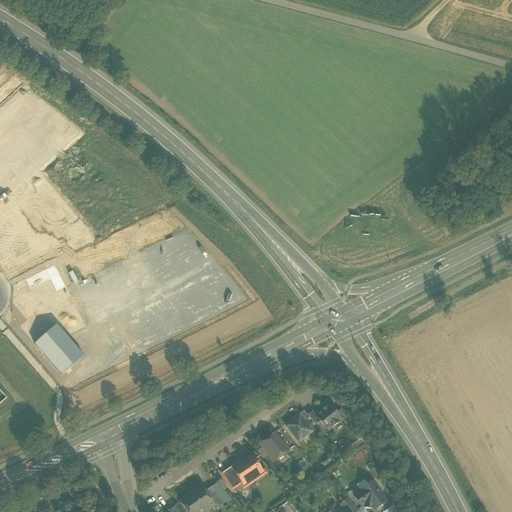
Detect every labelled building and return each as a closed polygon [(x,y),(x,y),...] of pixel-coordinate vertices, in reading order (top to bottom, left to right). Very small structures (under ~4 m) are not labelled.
[(328,403),(323,407),(324,408),(315,415),(315,416),(320,422),(327,431),(341,420),(335,412),(328,403)] [(351,420),(341,408),(335,412),(341,420),(345,425),(351,420)] [(315,415),(312,411),(307,415),(315,426),(320,422),(315,416),(315,415)] [(300,414),(287,424),(299,441),(313,430),(300,414)] [(274,434),(260,444),(274,462),(287,451),(274,434)] [(241,460),(230,467),(237,477),(234,479),(238,485),(246,480),(247,482),(254,478),(255,480),(264,474),(252,456),(242,462),(241,460)] [(230,467),(221,474),(231,489),(238,485),(234,479),(237,477),(230,467)] [(372,483),(354,496),(362,508),(363,506),(365,508),(369,510),(372,508),(374,510),(385,502),(372,483)] [(200,487),(188,496),(187,495),(180,499),(188,511),(203,511),(212,506),(213,505),(204,492),(200,487)] [(223,504),(212,487),(204,492),(213,505),(212,506),(215,510),(223,504)] [(355,511),(357,511),(346,499),(339,505),(343,509),(345,511),(355,511)]
